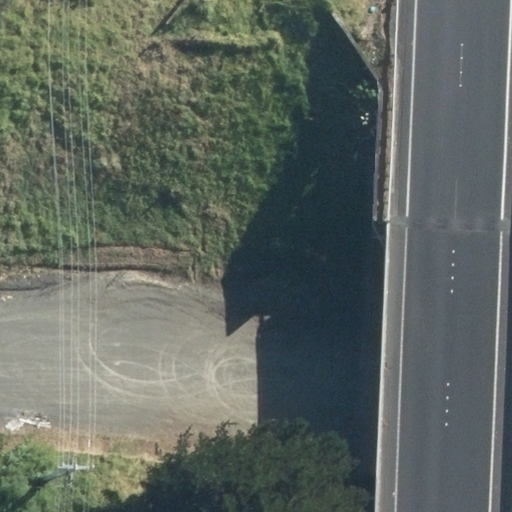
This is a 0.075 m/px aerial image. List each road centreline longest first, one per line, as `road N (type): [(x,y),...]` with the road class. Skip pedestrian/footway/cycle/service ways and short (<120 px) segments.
road 1 (motorway): [(446,511),(466,0)]
road 2 (unclassified): [(0,373),(511,380)]
